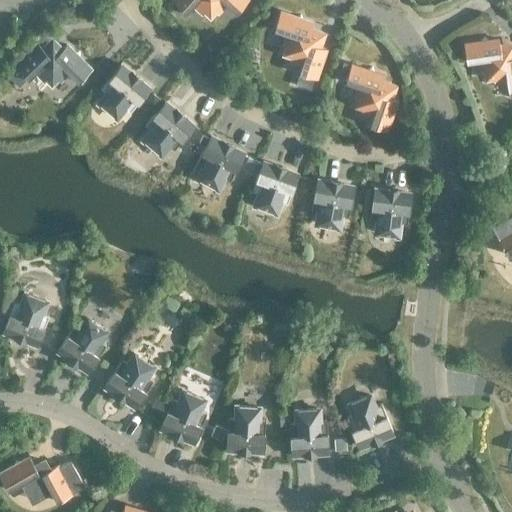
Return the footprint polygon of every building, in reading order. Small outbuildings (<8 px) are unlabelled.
[(172,0),(174,0),(168,6),(177,14),(182,8),(186,12),(195,2),(210,15),(223,1),(236,12),(247,0),(172,0)] [(279,12),(274,28),(290,34),(283,53),(302,59),(298,72),(303,74),(300,81),(311,85),(314,77),(315,78),(325,48),(316,45),(320,35),(310,32),(313,23),(303,20),(300,14),(295,17),(279,12)] [(480,41),(463,44),(466,61),(483,59),(486,79),(506,76),(508,89),(509,97),(511,96),(511,56),(511,57),(510,46),(500,48),(498,39),(488,40),(483,36),(480,41)] [(66,69),(78,82),(91,69),(79,58),(79,51),(73,51),(66,44),(59,50),(52,43),(44,50),(38,44),(16,66),(7,75),(18,86),(27,78),(28,78),(37,69),(51,84),(66,69)] [(149,88),(120,64),(101,88),(106,93),(99,102),(116,116),(124,107),(129,112),(149,88)] [(366,69),(351,64),(345,80),(361,86),(355,105),(374,111),(369,124),(386,130),(396,100),(388,97),(391,87),(381,84),(384,75),(374,72),(372,66),(366,69)] [(174,149),(193,125),(164,101),(145,125),(151,130),(143,139),(160,153),(168,144),(174,149)] [(244,153),(210,136),(196,163),(203,167),(197,177),(217,187),(223,177),(229,180),(244,153)] [(297,174),(262,161),(252,190),(259,193),(255,204),(276,211),(280,200),(287,203),(297,174)] [(353,186),(316,179),(311,210),(318,211),(316,223),(338,227),(340,215),(348,216),(353,186)] [(377,220),(375,232),(398,235),(399,223),(407,224),(411,193),(373,188),(369,219),(377,220)] [(511,214),(491,226),(498,239),(507,254),(511,250),(511,214)] [(38,343),(49,314),(42,312),(46,300),(25,292),(21,304),(14,301),(3,330),(38,343)] [(81,327),(74,323),(57,349),(88,370),(106,344),(99,340),(106,330),(87,317),(81,327)] [(153,365),(135,353),(128,363),(122,358),(104,384),(136,405),(153,379),(146,375),(153,365)] [(194,441),(206,412),(199,409),(204,398),(183,389),(179,401),(172,398),(160,426),(194,441)] [(369,394),(349,403),(353,414),(346,417),(358,445),(393,431),(381,403),(374,406),(369,394)] [(263,450),(265,419),(258,418),(258,407),(236,405),(235,417),(228,417),(226,447),(263,450)] [(328,450),(326,420),(319,420),(318,408),(296,410),(296,422),(289,422),(291,453),(328,450)] [(13,466),(0,473),(0,476),(8,490),(23,482),(32,499),(50,489),(57,501),(72,492),(84,486),(70,460),(58,467),(57,465),(49,469),(44,460),(34,465),(30,457),(21,462),(15,460),(13,466)]
